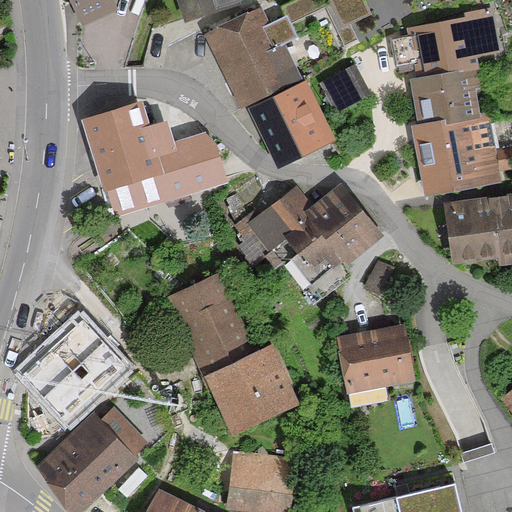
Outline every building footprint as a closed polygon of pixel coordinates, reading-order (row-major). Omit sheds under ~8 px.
[(68,0),(81,30),(118,15),(112,0),(68,0)] [(176,0),(186,27),(247,7),(244,0),(176,0)] [(262,10),(205,38),(242,112),(246,110),(249,114),(304,85),(286,48),(299,42),(297,38),(332,22),(345,47),(358,41),(351,28),(372,16),(364,0),(301,0),(282,9),(286,19),(270,26),(262,10)] [(413,36),(421,81),(481,71),(479,59),(500,56),(492,9),(466,14),(467,20),(408,30),(409,37),(413,36)] [(357,66),(321,84),(335,114),(372,97),(357,66)] [(421,81),(410,83),(417,128),(480,116),(476,91),(484,89),(481,71),(421,81)] [(304,85),(249,114),(278,173),(336,144),(308,83),(304,85)] [(145,106),(83,124),(105,195),(110,193),(117,217),(228,184),(213,134),(172,147),(173,150),(164,153),(159,154),(153,132),(145,106)] [(412,129),(425,202),(502,189),(490,114),(480,116),(417,128),(412,129)] [(164,153),(173,150),(172,147),(166,128),(153,132),(159,154),(164,153)] [(511,169),(511,148),(502,152),(508,170),(511,169)] [(342,185),(314,207),(305,215),(311,222),(287,241),(314,274),(327,263),(335,272),(345,264),(347,267),(384,238),(342,185)] [(314,207),(297,187),(285,196),(263,214),(259,208),(234,228),(243,239),(252,232),(270,255),(287,241),(311,222),(305,215),(314,207)] [(511,197),(445,208),(454,267),(499,261),(500,269),(511,266),(511,197)] [(394,268),(377,261),(365,290),(381,297),(394,268)] [(222,271),(168,295),(205,378),(259,352),(222,271)] [(82,312),(12,374),(67,436),(137,374),(82,312)] [(371,333),(336,340),(347,397),(416,384),(405,327),(371,333)] [(301,405),(271,346),(259,352),(205,378),(208,383),(233,438),(301,405)] [(511,391),(501,401),(511,413),(511,391)] [(63,446),(38,469),(65,511),(87,511),(139,463),(134,459),(147,445),(116,410),(101,422),(96,417),(63,446)] [(291,511),(299,460),(235,451),(228,510),(245,511),(291,511)] [(205,511),(159,489),(145,511),(205,511)] [(398,502),(354,511),(460,511),(456,490),(405,502),(399,504),(398,502)]
